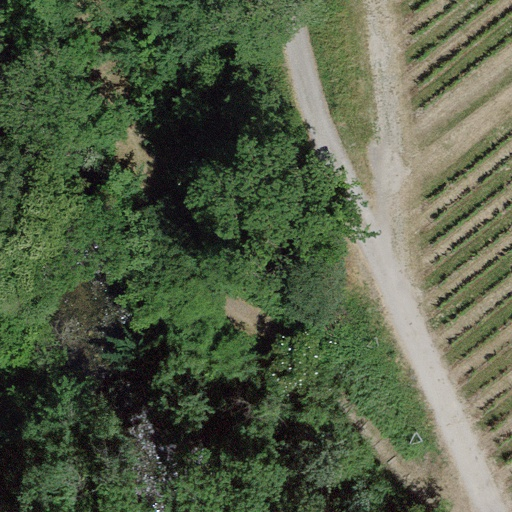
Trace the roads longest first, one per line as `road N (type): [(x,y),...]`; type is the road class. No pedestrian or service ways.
road 1 (track): [(393,291),(286,49),(282,0)]
road 2 (unclassified): [(490,511),(393,291)]
